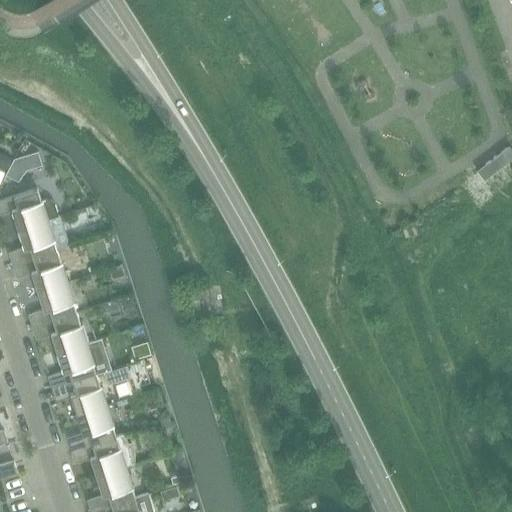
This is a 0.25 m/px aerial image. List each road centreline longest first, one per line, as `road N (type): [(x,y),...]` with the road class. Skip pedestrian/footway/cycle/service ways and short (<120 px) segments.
road 1 (primary): [(387,511),(253,245),(141,64)]
road 2 (residential): [(58,511),(0,314)]
